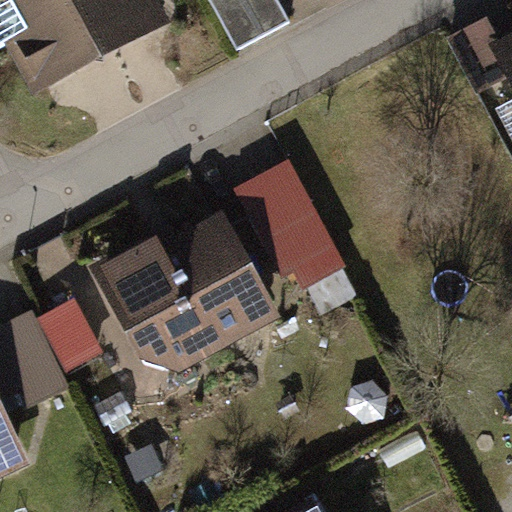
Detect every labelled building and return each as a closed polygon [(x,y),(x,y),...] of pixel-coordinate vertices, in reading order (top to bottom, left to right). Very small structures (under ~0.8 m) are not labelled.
[(0,0),(0,39),(16,31),(40,75),(157,11),(150,0),(0,0)] [(280,0),(212,0),(239,49),(292,21),(280,0)] [(492,23),(452,43),(478,93),(511,74),(511,45),(505,49),(492,23)] [(296,170),(243,198),(288,282),(300,275),(324,320),(364,299),(296,170)] [(164,238),(105,269),(138,332),(151,326),(173,367),(269,316),(222,227),(172,253),(164,238)] [(71,387),(35,314),(0,330),(0,390),(12,415),(71,387)] [(0,424),(0,467),(17,459),(0,424)]
